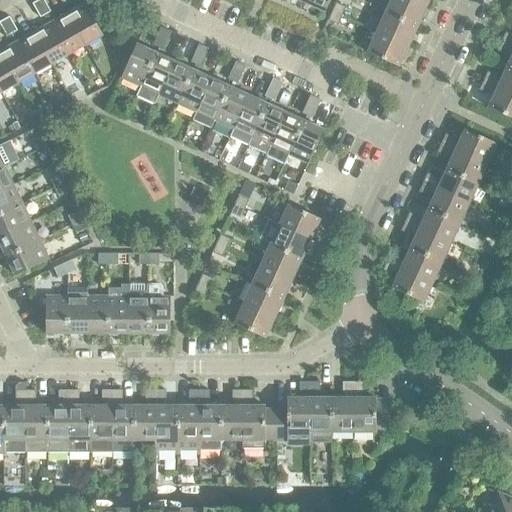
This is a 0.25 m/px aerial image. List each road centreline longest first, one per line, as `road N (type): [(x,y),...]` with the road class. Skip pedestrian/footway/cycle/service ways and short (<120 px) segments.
road 1 (residential): [(30,367),(287,368),(358,328)]
road 2 (residential): [(423,102),(364,79),(309,76),(144,0)]
road 3 (residential): [(358,328),(349,289),(360,244),(423,102)]
road 4 (residential): [(511,436),(358,328)]
